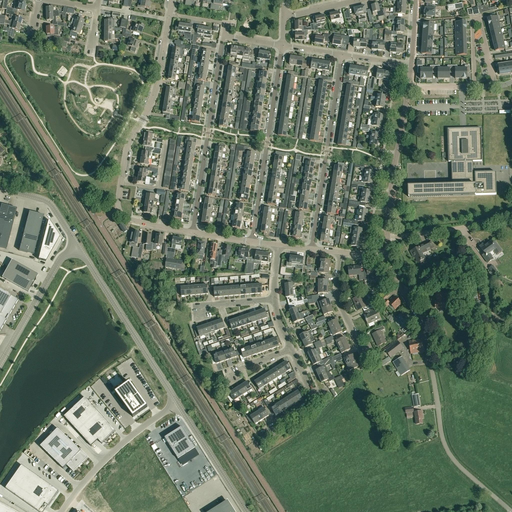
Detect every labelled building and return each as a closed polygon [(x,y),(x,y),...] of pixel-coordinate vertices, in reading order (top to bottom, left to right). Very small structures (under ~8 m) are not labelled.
[(150,2),(142,0),(141,6),(138,5),(138,7),(144,9),(145,7),(149,8),(150,2)] [(215,0),(207,0),(207,3),(207,4),(211,4),(211,9),(210,9),(218,11),(218,10),(219,6),(222,6),(223,1),(215,0)] [(25,5),(24,5),(25,2),(21,1),(20,4),(19,4),(15,3),(14,9),(7,7),(7,9),(6,11),(17,14),(17,13),(17,10),(23,12),(25,5)] [(379,7),(378,4),(371,5),(373,12),(377,11),(378,17),(384,16),(382,6),(379,7)] [(477,4),(478,7),(479,14),(485,12),(484,6),(481,7),(480,5),(478,4),(477,4)] [(53,11),(53,8),(46,8),(46,14),(53,14),(56,14),(59,15),(59,14),(62,15),(66,15),(66,13),(67,10),(67,8),(64,7),(63,13),(59,12),(59,11),(53,11)] [(363,21),(360,7),(354,9),(355,15),(357,15),(357,16),(358,16),(360,22),(358,22),(360,27),(361,29),(364,29),(364,26),(363,21)] [(429,9),(428,9),(426,9),(425,9),(425,11),(424,11),(424,16),(426,16),(426,17),(426,18),(431,18),(431,17),(435,17),(435,10),(435,9),(428,9),(429,9)] [(4,20),(20,25),(22,19),(16,17),(17,14),(6,11),(6,14),(9,15),(8,18),(11,18),(10,22),(5,20),(4,20)] [(330,14),(331,21),(336,20),(336,22),(338,23),(340,22),(341,24),(344,23),(342,14),(339,15),(338,12),(337,12),(335,12),(335,13),(330,14)] [(53,14),(46,14),(47,21),(53,21),(53,22),(56,23),(56,17),(59,17),(59,15),(56,14),(53,14)] [(75,25),(83,28),(85,21),(81,20),(82,16),(78,15),(77,19),(75,25)] [(313,21),(313,24),(315,31),(319,31),(318,28),(320,27),(321,25),(321,23),(325,22),(324,16),(315,18),(316,20),(313,21)] [(488,25),(499,23),(498,16),(487,18),(488,25)] [(14,33),(15,30),(18,31),(20,25),(4,20),(4,23),(9,25),(9,27),(9,28),(3,27),(3,31),(14,33)] [(295,31),(297,31),(308,31),(315,31),(313,24),(310,25),(311,27),(307,28),(306,26),(302,26),(302,22),(295,22),(295,31)] [(76,38),(78,34),(80,35),(83,28),(75,25),(69,23),(68,27),(74,28),(73,31),(71,31),(70,36),(76,38)] [(130,30),(133,32),(141,34),(144,28),(143,28),(144,25),(139,23),(138,26),(136,25),(134,29),(131,27),(130,30)] [(180,23),(179,26),(176,26),(175,31),(178,31),(179,31),(184,32),(184,34),(184,35),(186,24),(180,23)] [(488,25),(490,32),(501,29),(499,23),(488,25)] [(191,35),(191,33),(193,26),(186,24),(184,35),(184,34),(186,35),(187,36),(190,36),(191,35),(190,41),(193,42),(194,35),(191,35)] [(204,35),(205,27),(199,26),(197,36),(194,35),(193,42),(193,44),(196,45),(197,38),(199,38),(200,34),(204,35)] [(397,35),(397,33),(404,33),(404,27),(397,26),(396,30),(395,30),(395,32),(385,32),(385,35),(388,35),(397,35)] [(51,37),(51,35),(54,35),(59,35),(58,27),(55,27),(47,28),(47,35),(47,37),(51,37)] [(205,27),(204,35),(203,38),(211,39),(212,35),(210,35),(212,28),(205,27)] [(490,32),(491,38),(502,36),(501,29),(490,32)] [(308,35),(308,31),(297,31),(297,34),(295,34),(295,40),(304,40),(304,36),(307,36),(308,35)] [(137,49),(136,49),(139,42),(132,40),(133,37),(122,33),(122,35),(122,37),(125,38),(130,40),(128,46),(132,48),(130,51),(135,53),(137,49)] [(323,38),(316,37),(315,43),(324,45),(324,42),(329,43),(331,35),(325,34),(323,35),(323,38)] [(334,38),(333,44),(341,46),(342,44),(347,45),(348,39),(347,36),(342,35),(341,37),(340,39),(334,38)] [(502,36),(491,38),(493,45),(504,42),(502,36)] [(504,42),(493,45),(495,52),(506,49),(504,42)] [(233,57),(233,55),(237,56),(238,47),(232,46),(232,49),(228,49),(227,56),(233,57)] [(244,48),(243,60),(249,61),(249,58),(252,59),(253,54),(250,54),(251,49),(244,48)] [(173,49),(172,55),(183,57),(183,54),(179,53),(180,50),(173,49)] [(270,61),(271,53),(260,51),(259,59),(270,61)] [(297,57),(296,66),(302,67),(302,68),(305,69),(306,62),(303,61),(303,58),(303,57),(299,56),(299,58),(297,57)] [(331,62),(325,62),(323,70),(322,75),(325,75),(326,70),(329,71),(331,62)] [(425,79),(426,79),(426,69),(423,69),(422,66),(417,66),(417,72),(420,72),(420,79),(421,79),(425,79)] [(429,69),(426,69),(426,79),(432,79),(432,72),(435,72),(435,66),(430,66),(429,69)] [(443,79),(443,69),(440,69),(439,66),(435,66),(435,72),(437,72),(437,79),(443,79)] [(446,69),(443,69),(443,79),(449,79),(449,72),(452,72),(452,66),(447,66),(446,69)] [(455,79),(461,79),(461,69),(457,69),(457,66),(452,66),(452,72),(455,72),(455,79)] [(464,69),(461,69),(461,79),(466,79),(466,72),(469,72),(469,66),(465,66),(464,69)] [(368,69),(362,68),(361,76),(360,86),(364,86),(365,79),(363,79),(364,77),(367,77),(368,69)] [(375,76),(375,78),(376,78),(376,79),(379,79),(378,85),(382,85),(383,80),(384,71),(383,71),(383,70),(377,69),(375,76)] [(206,82),(207,76),(199,74),(198,80),(195,80),(195,82),(195,83),(203,84),(204,81),(206,82)] [(203,87),(203,84),(195,83),(194,88),(197,89),(196,92),(204,94),(205,87),(203,87)] [(173,110),(173,108),(164,106),(163,112),(163,115),(166,115),(170,116),(169,119),(179,120),(180,117),(170,115),(170,114),(171,109),(173,110)] [(453,186),(408,187),(409,197),(412,197),(428,196),(475,195),(475,196),(496,196),(495,173),(491,173),(477,173),(475,173),(474,161),(481,161),(480,127),(467,128),(463,128),(460,128),(448,128),(449,162),(452,162),(453,163),(453,167),(453,186)] [(187,145),(188,145),(187,149),(195,150),(196,144),(191,143),(192,138),(186,137),(186,143),(187,145)] [(151,147),(152,141),(144,140),(144,143),(143,142),(142,143),(142,145),(142,146),(143,146),(147,147),(147,150),(161,152),(161,149),(153,148),(151,147)] [(226,153),(223,152),(224,149),(225,149),(226,145),(220,144),(219,148),(216,147),(215,153),(223,154),(225,155),(226,153)] [(161,152),(147,150),(147,152),(142,152),(141,152),(140,155),(142,155),(141,158),(149,159),(150,153),(152,153),(161,155),(161,152)] [(11,169),(10,175),(13,175),(12,180),(42,188),(19,151),(14,168),(16,169),(15,171),(11,169)] [(279,157),(276,156),(274,163),(282,164),(283,164),(284,156),(285,157),(286,153),(280,152),(279,157)] [(303,163),(306,164),(306,168),(314,169),(314,163),(311,162),(312,159),(304,158),(303,163)] [(338,163),(338,166),(335,166),(334,172),(342,173),(343,167),(344,167),(344,164),(338,163)] [(223,170),(221,170),(221,166),(213,165),(212,171),(220,172),(223,173),(228,174),(228,173),(229,171),(223,170)] [(158,173),(158,170),(149,168),(144,167),(144,170),(139,169),(138,176),(146,177),(147,171),(149,171),(158,173)] [(371,169),(364,168),(362,168),(362,169),(361,171),(363,171),(362,176),(364,177),(373,178),(374,172),(371,172),(371,169)] [(352,185),(358,186),(365,187),(365,183),(367,183),(367,184),(368,185),(370,185),(371,185),(371,184),(372,184),(373,178),(364,177),(362,176),(362,182),(358,182),(352,181),(352,185)] [(150,195),(147,194),(146,200),(156,202),(156,200),(155,199),(155,197),(155,194),(150,193),(150,195)] [(1,205),(0,208),(0,247),(6,249),(17,209),(1,205)] [(34,254),(44,215),(29,212),(19,251),(34,254)] [(183,213),(175,212),(174,218),(170,217),(169,221),(177,222),(178,219),(182,219),(183,213)] [(203,216),(202,220),(202,223),(205,223),(205,226),(212,227),(212,224),(210,224),(211,218),(203,216)] [(48,219),(38,260),(45,261),(59,237),(48,219)] [(237,231),(237,228),(240,229),(241,223),(233,221),(233,222),(230,221),(229,223),(233,223),(232,227),(230,227),(230,230),(237,231)] [(354,228),(355,225),(343,223),(343,226),(351,227),(350,234),(353,234),(362,236),(363,229),(354,228)] [(274,234),(269,233),(270,227),(262,226),(261,232),(264,232),(263,235),(269,236),(270,236),(273,236),(274,234)] [(132,231),(129,243),(136,244),(139,232),(132,231)] [(146,251),(152,251),(153,243),(151,243),(151,235),(145,234),(144,244),(147,245),(146,251)] [(153,243),(152,251),(152,250),(156,251),(157,245),(162,246),(164,236),(157,235),(156,243),(153,243)] [(165,268),(181,271),(182,262),(174,260),(176,245),(181,246),(182,239),(173,238),(172,245),(173,245),(172,250),(170,249),(169,252),(167,252),(166,259),(167,259),(165,268)] [(197,255),(198,255),(197,258),(203,259),(203,256),(204,256),(206,243),(199,242),(197,255)] [(418,262),(419,261),(421,265),(427,263),(425,259),(425,258),(422,253),(433,248),(430,242),(411,252),(413,257),(415,256),(418,262)] [(489,254),(493,251),(496,255),(501,250),(495,242),(492,244),(491,242),(481,249),(485,254),(482,256),(488,263),(493,259),(489,254)] [(210,252),(212,253),(210,264),(212,265),(212,268),(216,269),(217,263),(218,263),(218,257),(216,257),(217,245),(211,244),(210,252)] [(138,259),(140,245),(140,248),(133,247),(133,251),(132,253),(130,253),(130,257),(138,259)] [(223,251),(222,255),(223,255),(226,256),(225,259),(229,260),(231,247),(224,246),(223,251)] [(237,253),(239,253),(238,259),(248,261),(249,250),(240,249),(238,248),(236,249),(236,252),(237,253)] [(253,263),(251,263),(250,274),(253,274),(254,264),(258,264),(258,261),(261,262),(263,252),(260,251),(260,252),(256,252),(255,262),(253,261),(253,263)] [(263,252),(261,262),(271,263),(271,259),(268,259),(269,254),(266,253),(266,252),(263,252)] [(292,267),(292,264),(296,264),(297,257),(290,256),(290,260),(287,260),(286,266),(292,267)] [(11,260),(2,278),(28,292),(38,275),(11,260)] [(493,265),(489,268),(491,271),(494,275),(498,271),(493,265)] [(365,279),(364,272),(361,272),(360,266),(348,267),(349,275),(358,274),(359,280),(365,279)] [(365,281),(368,281),(373,280),(372,277),(379,276),(378,267),(367,268),(367,272),(364,272),(365,279),(365,281)] [(462,272),(466,281),(471,279),(468,270),(462,272)] [(0,290),(0,330),(6,320),(6,321),(7,320),(6,320),(8,317),(9,316),(8,316),(17,300),(0,290)] [(293,290),(285,291),(286,297),(290,297),(290,300),(294,299),(293,294),(295,294),(295,290),(293,290)] [(476,299),(478,301),(484,300),(483,291),(476,292),(476,294),(474,294),(473,295),(473,296),(473,298),(474,299),(475,299),(476,299)] [(446,308),(446,306),(448,305),(449,305),(449,303),(449,302),(448,301),(447,301),(447,300),(445,300),(445,301),(444,302),(444,297),(448,296),(448,292),(442,292),(442,294),(436,294),(436,298),(437,298),(437,302),(435,302),(436,308),(439,308),(439,309),(446,308)] [(357,310),(367,306),(362,295),(353,299),(357,307),(356,307),(357,310)] [(386,308),(390,304),(395,310),(402,304),(395,297),(389,302),(386,299),(384,296),(377,303),(380,305),(382,304),(386,308)] [(322,309),(331,306),(329,299),(320,302),(322,309)] [(331,306),(322,309),(324,315),(333,312),(331,306)] [(379,309),(376,306),(369,310),(371,312),(364,316),(366,319),(365,319),(368,324),(380,319),(376,311),(379,309)] [(292,316),(299,314),(296,308),(289,310),(292,316)] [(259,311),(262,319),(268,318),(265,309),(259,311)] [(412,322),(403,312),(396,319),(405,328),(402,330),(404,333),(411,326),(409,324),(412,322)] [(299,314),(292,316),(294,323),(301,320),(303,319),(301,313),(299,314)] [(217,321),(220,330),(225,328),(222,319),(217,321)] [(327,323),(326,319),(316,323),(317,324),(318,328),(321,326),(321,325),(327,323)] [(237,328),(234,320),(229,321),(232,330),(237,328)] [(331,330),(339,326),(337,320),(328,324),(331,330)] [(220,330),(217,321),(212,323),(215,331),(220,330)] [(215,333),(215,331),(212,323),(207,325),(210,333),(213,332),(213,334),(215,333)] [(205,335),(202,326),(196,328),(198,333),(196,334),(197,337),(199,337),(205,335)] [(339,326),(331,330),(333,336),(342,332),(339,326)] [(375,333),(372,334),(378,346),(386,343),(381,331),(385,330),(383,326),(374,330),(375,333)] [(222,337),(223,339),(231,337),(228,330),(225,330),(227,335),(222,337)] [(311,330),(307,332),(300,335),(303,341),(310,338),(313,337),(311,334),(312,333),(311,330)] [(278,337),(276,338),(271,340),(274,348),(279,346),(278,344),(280,343),(278,337)] [(313,337),(310,338),(303,341),(305,348),(312,344),(312,343),(315,341),(313,337)] [(339,347),(348,343),(345,337),(336,341),(339,347)] [(411,354),(424,352),(422,339),(409,341),(411,354)] [(260,340),(261,343),(264,351),(269,350),(266,341),(263,342),(262,340),(260,340)] [(269,350),(274,348),(271,340),(266,341),(269,350)] [(385,351),(391,358),(403,349),(398,341),(385,351)] [(348,343),(339,347),(341,353),(350,349),(348,343)] [(256,345),(251,347),(253,355),(259,353),(256,345)] [(228,350),(231,359),(236,357),(233,348),(228,350)] [(243,358),(248,357),(246,348),(240,350),(243,358)] [(223,352),(226,360),(231,359),(228,350),(223,352)] [(311,359),(318,356),(315,350),(308,353),(311,359)] [(218,354),(221,362),(226,360),(223,352),(218,354)] [(221,362),(218,354),(213,355),(216,364),(221,362)] [(322,361),(323,364),(331,360),(333,360),(332,358),(332,357),(322,361),(319,355),(318,356),(311,359),(310,359),(310,360),(311,363),(312,363),(313,365),(321,362),(322,361)] [(347,365),(356,361),(353,355),(344,359),(347,365)] [(380,363),(383,367),(391,361),(389,357),(380,363)] [(401,376),(410,371),(402,357),(393,363),(401,376)] [(323,367),(323,368),(316,371),(319,377),(326,374),(326,373),(328,372),(326,367),(332,364),(330,361),(331,360),(323,364),(325,367),(323,367)] [(358,367),(356,361),(347,365),(349,371),(358,367)] [(282,365),(286,372),(291,369),(286,362),(282,365)] [(286,372),(282,365),(277,367),(282,375),(286,372)] [(282,375),(277,367),(273,370),(277,378),(282,375)] [(268,373),(273,381),(277,378),(273,370),(268,373)] [(264,376),(268,383),(273,381),(268,373),(264,376)] [(327,377),(326,374),(319,377),(321,383),(328,380),(329,382),(335,379),(333,375),(327,377)] [(259,379),(264,386),(268,383),(264,376),(259,379)] [(343,383),(342,380),(341,378),(340,376),(335,379),(337,385),(343,383)] [(264,386),(259,379),(254,382),(259,389),(264,386)] [(147,405),(129,380),(115,391),(133,416),(147,405)] [(243,385),(247,392),(252,389),(247,382),(243,385)] [(238,388),(243,395),(247,392),(243,385),(238,388)] [(234,390),(238,398),(243,395),(238,388),(234,390)] [(238,398),(234,390),(229,393),(230,395),(227,397),(231,402),(238,398)] [(294,394),(298,401),(303,398),(298,391),(294,394)] [(298,401),(294,394),(289,397),(294,404),(298,401)] [(285,400),(289,407),(294,404),(289,397),(285,400)] [(85,398),(64,417),(91,447),(98,440),(102,444),(116,431),(85,398)] [(280,402),(285,410),(289,407),(285,400),(280,402)] [(276,405),(280,413),(285,410),(280,402),(276,405)] [(280,413),(276,405),(271,408),(276,416),(280,413)] [(264,418),(268,415),(263,406),(258,409),(259,411),(264,418)] [(254,414),(259,421),(264,418),(259,411),(254,414)] [(416,424),(423,424),(422,416),(423,416),(422,411),(414,412),(416,424)] [(250,417),(249,416),(246,417),(250,424),(253,422),(255,424),(259,421),(254,414),(250,417)] [(182,427),(164,438),(178,459),(195,448),(182,427)] [(58,428),(40,446),(63,469),(67,466),(74,473),(88,458),(58,428)] [(43,511),(60,489),(23,463),(6,487),(42,511),(43,511)] [(235,511),(230,504),(229,505),(227,501),(208,511),(235,511)] [(0,511),(17,511),(0,502),(0,511)]
